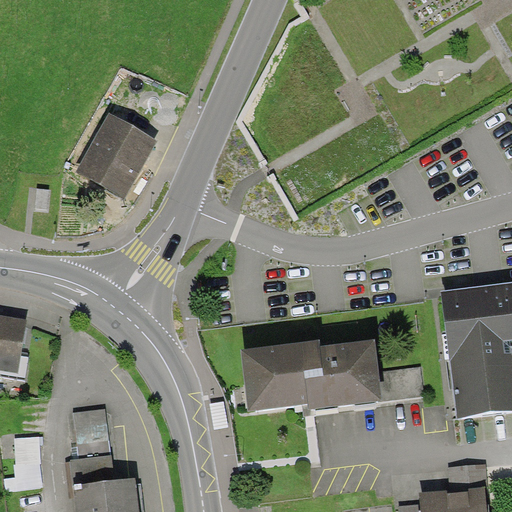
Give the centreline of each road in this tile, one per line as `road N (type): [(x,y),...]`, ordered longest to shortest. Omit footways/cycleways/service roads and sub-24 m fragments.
road 1 (residential): [(511,206),(340,252),(255,235),(182,204)]
road 2 (primary): [(114,310),(175,379),(204,511)]
road 3 (unclassified): [(272,0),(182,204)]
road 4 (unclassified): [(182,204),(114,310)]
road 5 (primary): [(0,270),(66,284),(114,310)]
